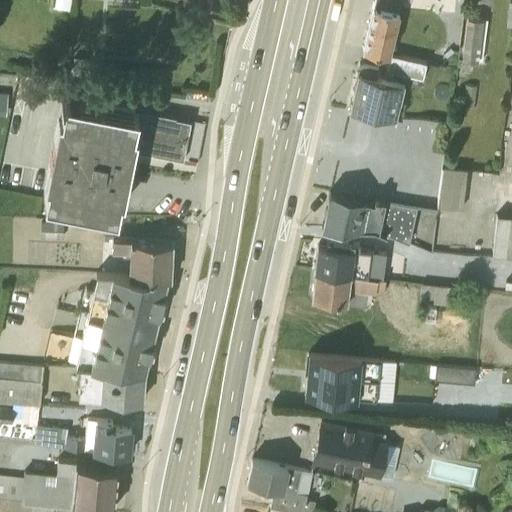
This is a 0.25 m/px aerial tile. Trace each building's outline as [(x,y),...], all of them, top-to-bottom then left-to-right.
[(68,9),(69,0),(53,0),(53,7),(68,9)] [(372,0),(361,47),(362,47),(387,53),(388,53),(398,10),(398,0),(372,0)] [(460,58),(457,58),(455,71),(469,73),(470,60),(481,61),(487,19),(465,16),(460,58)] [(389,78),(392,70),(421,78),(426,62),(388,53),(383,77),(355,70),(347,109),(400,116),(404,99),(398,97),(402,81),(389,78)] [(181,157),(189,117),(62,93),(58,110),(56,110),(43,176),(45,177),(42,195),(115,209),(120,191),(130,149),(181,157)] [(465,170),(464,169),(442,166),(442,167),(437,206),(460,209),(461,208),(465,170)] [(408,242),(416,204),(377,198),(376,202),(327,193),(320,225),(321,226),(371,228),(407,242),(408,242)] [(511,256),(511,214),(495,213),(491,255),(511,256)] [(171,240),(112,238),(112,252),(128,253),(127,273),(165,276),(169,276),(171,240)] [(313,268),(380,277),(383,252),(316,243),(313,268)] [(313,268),(309,296),(343,300),(343,302),(368,305),(370,292),(382,293),(384,278),(313,268)] [(153,325),(165,276),(127,273),(96,272),(84,322),(153,325)] [(418,302),(459,306),(461,288),(420,282),(418,302)] [(417,306),(415,319),(433,322),(435,308),(417,306)] [(71,334),(65,357),(75,359),(74,365),(142,370),(153,325),(84,322),(81,336),(71,334)] [(305,371),(303,393),(355,398),(356,396),(375,398),(378,358),(307,351),(307,353),(309,354),(307,370),(305,371)] [(0,399),(39,403),(42,364),(0,360),(0,399)] [(435,362),(435,377),(475,378),(476,363),(435,362)] [(143,370),(79,366),(77,394),(139,399),(139,400),(141,400),(143,370)] [(0,420),(10,421),(11,407),(0,406),(0,420)] [(36,424),(34,443),(129,452),(131,426),(112,423),(113,418),(94,416),(93,418),(86,417),(84,437),(66,435),(67,427),(36,424)] [(318,417),(308,465),(313,466),(315,461),(379,474),(380,472),(391,475),(398,445),(386,442),(386,439),(383,439),(384,432),(371,429),(371,428),(318,417)] [(300,511),(301,511),(305,511),(311,511),(314,499),(305,497),(311,470),(251,456),(245,479),(273,486),(267,511),(300,511)] [(114,466),(115,466),(115,464),(56,458),(54,472),(23,469),(22,476),(0,474),(0,497),(111,509),(111,507),(110,506),(112,483),(113,483),(114,480),(113,480),(114,466)] [(10,499),(8,511),(29,511),(40,511),(52,511),(53,510),(76,511),(76,506),(10,499)]
